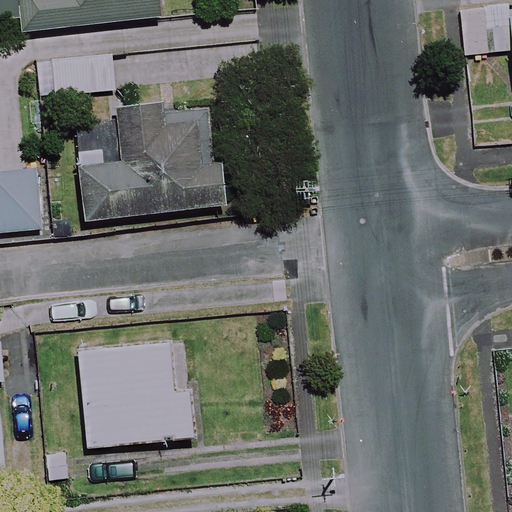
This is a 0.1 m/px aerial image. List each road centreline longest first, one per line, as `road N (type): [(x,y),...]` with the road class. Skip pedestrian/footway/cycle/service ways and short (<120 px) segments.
road 1 (unknown): [(388,258),(330,249),(0,277)]
road 2 (residential): [(362,0),(388,258)]
road 3 (residential): [(388,258),(417,511)]
road 4 (residential): [(388,258),(511,247)]
